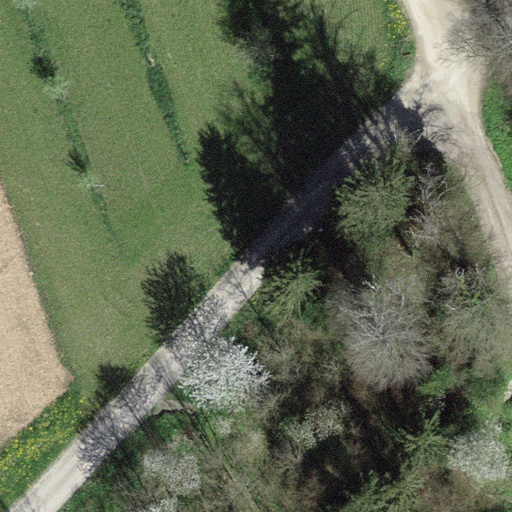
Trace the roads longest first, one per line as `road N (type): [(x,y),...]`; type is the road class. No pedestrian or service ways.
road 1 (track): [(435,84),(0,495)]
road 2 (track): [(511,281),(435,84)]
